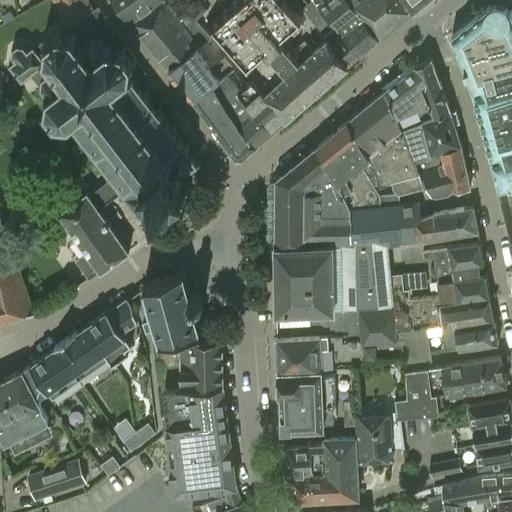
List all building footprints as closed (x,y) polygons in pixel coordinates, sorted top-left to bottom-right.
[(43,84),(50,92),(49,93),(47,109),(56,120),(71,122),(113,176),(124,191),(138,209),(155,196),(163,205),(176,195),(189,185),(181,175),(199,162),(132,75),(134,61),(124,48),(129,44),(98,6),(94,9),(89,0),(52,0),(67,27),(86,18),(109,46),(94,59),(75,34),(60,32),(47,42),(46,57),(34,44),(28,49),(25,44),(18,44),(13,48),(12,55),(16,59),(10,64),(22,80),(31,73),(41,86),(43,84)] [(243,157),(285,120),(247,74),(244,76),(227,56),(216,65),(214,63),(212,66),(197,48),(211,37),(195,19),(206,10),(196,0),(176,14),(166,0),(115,0),(131,23),(194,100),(214,126),(236,157),(243,157)] [(301,20),(283,0),(244,0),(214,27),(248,66),(266,50),(271,55),(283,44),(279,40),(301,20)] [(313,0),(308,4),(303,8),(328,38),(350,64),(362,54),(386,35),(414,10),(414,11),(418,8),(427,0),(313,0)] [(493,7),(492,8),(490,5),(481,12),(466,23),(451,35),(473,88),(500,190),(511,186),(511,12),(511,10),(508,12),(508,10),(507,9),(506,8),(505,7),(504,6),(503,5),(501,5),(500,4),(498,4),(496,5),(494,6),(493,7)] [(14,17),(11,10),(0,16),(4,23),(14,17)] [(269,55),(247,74),(285,120),(288,118),(339,73),(350,64),(328,38),(314,50),(304,39),(290,52),(284,45),(271,57),(269,55)] [(432,57),(418,66),(433,101),(437,112),(450,107),(432,57)] [(433,101),(418,66),(416,64),(404,73),(389,86),(398,113),(419,104),(420,106),(433,101)] [(389,86),(351,117),(370,158),(359,164),(370,186),(387,181),(394,197),(399,197),(399,194),(426,186),(417,172),(413,157),(402,125),(401,124),(398,113),(389,86)] [(461,136),(450,107),(437,112),(423,117),(432,144),(434,143),(436,150),(442,147),(462,139),(461,136)] [(351,117),(316,146),(347,209),(399,204),(399,197),(394,197),(387,181),(370,186),(359,164),(370,158),(351,117)] [(423,117),(402,125),(413,157),(417,172),(426,186),(429,186),(432,195),(435,195),(436,197),(455,193),(454,188),(455,188),(455,185),(442,147),(436,150),(434,143),(432,144),(423,117)] [(455,188),(471,185),(463,143),(462,139),(442,147),(455,185),(455,188)] [(276,197),(275,244),(387,245),(400,244),(419,241),(417,221),(421,216),(420,202),(399,204),(347,209),(316,146),(276,179),(276,197)] [(60,211),(88,251),(75,260),(89,279),(102,270),(130,250),(101,209),(124,191),(113,176),(90,194),(88,191),(60,211)] [(499,190),(511,242),(511,186),(500,190),(499,190)] [(475,204),(447,209),(434,211),(434,213),(421,216),(417,221),(419,241),(447,237),(447,236),(479,230),(475,204)] [(403,273),(390,274),(394,308),(397,333),(428,330),(441,327),(495,317),(487,273),(481,274),(480,264),(485,263),(481,239),(447,245),(432,247),(440,292),(405,295),(403,273)] [(278,311),(394,308),(390,274),(387,245),(275,244),(278,311)] [(17,257),(0,263),(0,320),(35,310),(17,257)] [(403,271),(405,288),(426,285),(424,269),(403,271)] [(203,335),(204,335),(196,307),(200,307),(205,302),(205,296),(200,291),(194,291),(192,293),(185,270),(144,285),(145,288),(157,326),(160,332),(163,343),(181,339),(191,337),(203,335)] [(88,323),(87,324),(111,358),(110,358),(113,362),(129,351),(126,347),(132,343),(123,330),(138,319),(133,302),(130,298),(129,296),(128,297),(109,310),(109,309),(107,310),(88,323)] [(394,308),(278,311),(278,337),(280,369),(323,369),(331,365),(350,364),(353,364),(352,360),(364,360),(364,357),(405,353),(406,370),(434,366),(429,337),(428,330),(397,333),(394,308)] [(495,317),(441,327),(444,350),(447,350),(460,348),(499,342),(495,317)] [(69,335),(56,344),(80,379),(110,358),(111,358),(87,324),(77,331),(76,330),(69,335)] [(182,390),(224,383),(223,336),(205,336),(204,335),(203,335),(191,337),(181,339),(181,357),(181,366),(180,387),(180,390),(182,390)] [(29,364),(23,369),(38,397),(47,390),(53,398),(80,379),(56,344),(55,345),(55,346),(37,359),(29,364)] [(507,384),(502,355),(443,364),(434,366),(406,370),(408,397),(398,399),(400,417),(437,413),(437,411),(439,411),(437,395),(446,394),(507,384)] [(323,369),(280,369),(281,395),(282,414),(283,427),(291,427),(291,428),(325,427),(325,426),(334,425),(333,407),(337,407),(335,372),(350,372),(350,364),(331,365),(323,369)] [(22,370),(0,380),(0,428),(7,441),(48,420),(37,399),(23,370),(22,370)] [(207,490),(223,488),(237,486),(224,383),(182,390),(180,390),(180,387),(164,389),(168,425),(166,426),(175,494),(207,490)] [(474,425),(511,417),(511,408),(510,397),(470,404),(474,425)] [(354,399),(343,400),(345,425),(356,424),(354,399)] [(391,413),(357,415),(361,460),(393,458),(391,413)] [(511,437),(511,417),(474,425),(477,444),(511,437)] [(148,422),(136,431),(144,442),(156,433),(148,422)] [(136,431),(123,440),(131,452),(144,442),(136,431)] [(325,436),(325,442),(326,469),(286,473),(294,495),(300,500),(359,497),(357,436),(325,436)] [(480,465),(511,459),(511,437),(477,444),(480,465)] [(285,450),(286,473),(326,469),(325,442),(288,444),(285,450)] [(113,454),(100,463),(108,475),(121,465),(113,454)] [(460,456),(449,458),(452,472),(463,470),(460,456)] [(78,457),(28,473),(36,498),(86,482),(78,457)] [(449,458),(440,461),(443,474),(452,472),(449,458)] [(440,461),(429,463),(432,476),(443,474),(440,461)] [(463,502),(486,498),(486,501),(497,500),(511,498),(511,472),(483,475),(443,484),(444,497),(444,499),(463,502)] [(238,486),(237,486),(223,488),(226,496),(207,503),(210,511),(247,511),(244,501),(243,502),(238,486)] [(463,511),(463,502),(444,499),(444,497),(428,500),(431,511),(463,511)] [(498,511),(511,511),(511,498),(497,500),(486,501),(487,507),(498,506),(498,511)]
